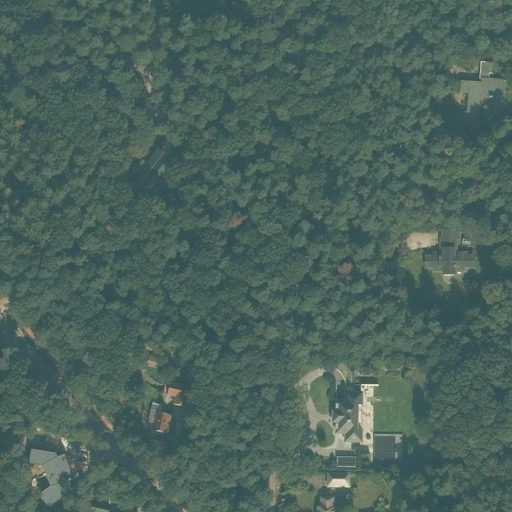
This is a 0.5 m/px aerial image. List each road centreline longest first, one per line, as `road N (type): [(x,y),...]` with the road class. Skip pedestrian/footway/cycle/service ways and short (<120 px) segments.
road 1 (track): [(68,0),(146,81),(49,253),(5,303)]
road 2 (track): [(146,0),(146,81),(299,286)]
road 3 (track): [(299,286),(337,123),(340,0)]
road 4 (track): [(511,343),(291,329),(299,286)]
road 5 (tertiary): [(170,511),(0,325)]
road 6 (residential): [(269,511),(278,377),(291,329)]
